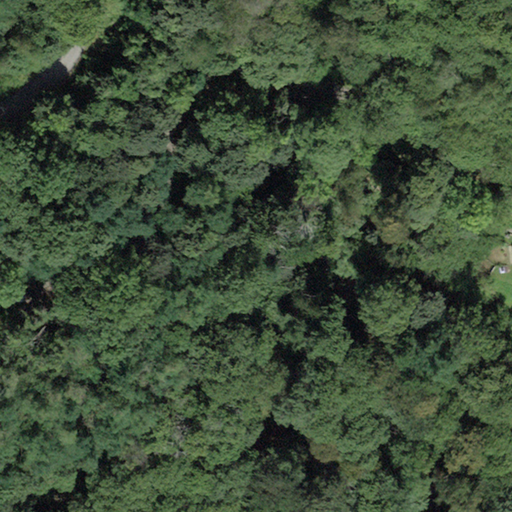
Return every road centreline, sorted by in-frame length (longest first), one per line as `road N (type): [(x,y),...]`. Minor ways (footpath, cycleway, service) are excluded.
road 1 (unclassified): [(511,165),(453,154),(382,115),(262,69),(227,68),(179,90),(167,111),(158,182),(127,234),(49,275),(0,282)]
road 2 (unclassified): [(0,112),(18,105),(77,48),(93,0)]
